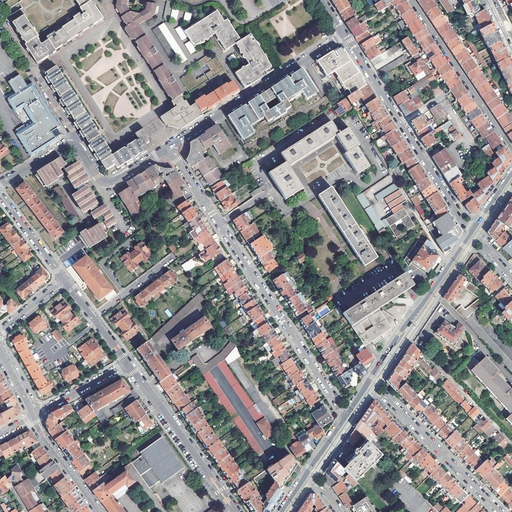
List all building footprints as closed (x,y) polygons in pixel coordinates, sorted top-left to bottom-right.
[(75,20),(83,32),(89,28),(83,19),(81,16),(84,14),(80,9),(81,8),(75,0),(21,0),(19,2),(22,8),(20,10),(24,16),(31,26),(33,25),(35,28),(33,29),(38,37),(36,38),(41,45),(49,40),(47,37),(55,32),(55,34),(63,29),(62,28),(70,23),(75,20)] [(75,0),(81,8),(80,9),(84,14),(81,16),(83,19),(89,28),(103,19),(92,1),(93,0),(92,0),(75,0)] [(156,4),(147,2),(145,9),(139,14),(129,12),(125,5),(125,0),(117,0),(116,6),(122,16),(123,16),(127,22),(125,23),(127,26),(125,27),(129,34),(133,39),(134,39),(136,40),(136,42),(139,46),(138,47),(141,52),(142,51),(143,54),(145,56),(144,57),(149,64),(150,63),(161,79),(159,80),(163,87),(164,86),(165,88),(167,91),(166,92),(170,97),(171,97),(173,101),(181,96),(183,95),(177,86),(178,86),(168,70),(167,69),(166,69),(160,60),(161,59),(155,49),(154,49),(138,23),(143,20),(144,21),(146,20),(150,26),(155,22),(151,16),(153,15),(156,4)] [(174,1),(168,0),(164,18),(166,21),(170,19),(174,1)] [(335,0),(333,1),(339,11),(339,12),(340,13),(350,6),(348,3),(349,2),(347,0),(347,1),(346,0),(335,0)] [(375,5),(380,12),(387,7),(386,5),(383,0),(375,5)] [(387,7),(391,5),(394,9),(395,8),(406,1),(405,0),(393,0),(386,5),(387,7)] [(432,0),(422,7),(425,12),(426,13),(436,6),(437,6),(436,4),(435,5),(432,0)] [(438,0),(447,14),(453,11),(446,0),(438,0)] [(401,16),(411,9),(410,7),(406,1),(395,8),(400,15),(399,16),(399,17),(401,16)] [(463,6),(467,15),(468,15),(470,18),(474,15),(479,13),(478,11),(479,10),(473,1),(464,5),(463,6)] [(350,6),(340,13),(341,15),(347,23),(355,18),(357,17),(354,12),(355,11),(354,10),(353,11),(350,6)] [(436,6),(426,13),(430,20),(431,21),(441,14),(443,14),(442,13),(441,13),(436,6)] [(214,35),(221,46),(231,40),(234,44),(246,63),(234,71),(244,86),(250,82),(251,84),(259,79),(262,77),(263,76),(261,73),(271,66),(254,39),(252,41),(248,35),(241,40),(227,19),(226,20),(224,21),(220,16),(216,9),(184,30),(188,36),(191,41),(195,47),(201,44),(204,41),(206,40),(210,38),(214,35)] [(406,26),(406,27),(407,26),(418,19),(417,18),(411,9),(401,16),(403,19),(407,25),(406,26)] [(488,16),(485,10),(479,13),(474,15),(478,23),(474,25),(477,32),(478,31),(479,31),(492,24),(490,20),(488,16)] [(441,14),(431,21),(436,28),(437,30),(447,23),(448,22),(447,21),(446,21),(441,14)] [(60,47),(83,32),(75,20),(70,23),(62,28),(63,29),(55,34),(55,32),(47,37),(49,40),(41,45),(36,38),(38,37),(33,29),(35,28),(33,25),(31,26),(24,16),(12,23),(20,35),(26,45),(25,46),(37,64),(46,58),(56,52),(55,50),(60,47)] [(355,18),(347,23),(348,25),(351,30),(359,25),(357,21),(358,20),(357,19),(356,19),(355,18)] [(398,23),(402,30),(406,27),(406,26),(407,25),(403,19),(398,23)] [(412,35),(412,37),(414,36),(424,29),(423,28),(418,19),(407,26),(413,35),(412,35)] [(447,23),(437,30),(440,34),(441,36),(451,29),(452,28),(451,27),(450,28),(447,23)] [(163,24),(158,27),(177,56),(182,63),(186,60),(163,24)] [(479,31),(484,40),(497,33),(493,25),(492,24),(479,31)] [(359,25),(351,30),(352,32),(356,38),(363,33),(359,26),(360,26),(359,25)] [(152,30),(171,60),(177,56),(158,27),(158,26),(152,30)] [(181,26),(176,29),(183,39),(188,36),(184,30),(181,26)] [(416,42),(417,43),(418,42),(428,35),(428,34),(424,29),(414,36),(417,41),(416,42)] [(451,29),(441,36),(446,43),(447,44),(457,37),(458,37),(457,35),(456,36),(451,29)] [(363,33),(356,38),(357,39),(361,45),(368,41),(363,33)] [(484,40),(488,48),(489,48),(501,41),(497,34),(497,33),(484,40)] [(422,50),(422,51),(424,50),(434,43),(428,35),(418,42),(422,49),(422,50)] [(457,37),(447,44),(450,50),(451,51),(461,44),(462,43),(461,42),(460,42),(457,37)] [(368,41),(361,45),(364,50),(365,52),(375,45),(377,44),(373,38),(370,39),(368,41)] [(408,38),(402,42),(407,50),(412,58),(414,57),(418,54),(408,38)] [(195,47),(191,41),(186,44),(192,53),(197,50),(195,47)] [(489,48),(493,56),(505,50),(504,48),(501,41),(489,48)] [(426,54),(428,58),(423,61),(425,64),(441,54),(440,53),(434,43),(424,50),(426,54)] [(371,61),(374,66),(398,51),(397,50),(400,49),(398,44),(386,52),(371,61)] [(461,44),(451,51),(454,55),(455,57),(465,50),(467,50),(465,48),(464,48),(461,44)] [(375,45),(365,52),(370,59),(371,61),(386,52),(384,49),(380,52),(375,45)] [(335,52),(337,56),(339,55),(340,54),(338,51),(341,49),(346,56),(347,55),(341,47),(335,52)] [(358,91),(366,85),(353,64),(347,55),(346,56),(341,49),(338,51),(340,54),(339,55),(337,56),(336,57),(333,53),(313,66),(324,84),(329,80),(333,81),(343,96),(349,92),(351,95),(358,91)] [(465,50),(455,57),(459,64),(460,65),(472,58),(471,56),(470,57),(465,50)] [(486,54),(484,50),(477,54),(475,55),(476,55),(478,58),(480,57),(481,57),(486,54)] [(493,56),(497,64),(509,58),(506,51),(505,50),(493,56)] [(423,61),(418,54),(414,57),(417,62),(412,65),(410,62),(405,65),(410,75),(413,73),(415,76),(423,71),(427,77),(432,74),(430,71),(427,66),(425,64),(423,61)] [(437,70),(447,63),(446,61),(441,54),(425,64),(427,66),(432,63),(436,69),(435,69),(436,71),(437,70)] [(197,62),(200,67),(211,60),(208,55),(197,62)] [(381,77),(407,60),(404,55),(378,72),(381,77)] [(472,58),(460,65),(466,73),(467,74),(477,68),(482,64),(481,63),(478,58),(476,55),(472,58)] [(217,56),(211,60),(216,67),(205,74),(212,85),(228,74),(217,56)] [(497,65),(501,72),(511,66),(511,63),(509,58),(497,64),(497,65)] [(354,63),(353,64),(366,85),(368,84),(354,63)] [(441,76),(451,69),(451,68),(447,63),(437,70),(439,74),(438,75),(436,75),(434,72),(432,74),(435,78),(436,80),(441,76)] [(115,165),(118,168),(130,160),(139,155),(141,154),(142,155),(144,153),(147,151),(147,149),(147,146),(147,143),(148,140),(149,137),(150,136),(144,127),(135,133),(115,146),(107,132),(64,66),(59,69),(57,66),(46,74),(49,80),(65,104),(79,125),(89,142),(91,144),(94,149),(107,170),(115,165)] [(511,66),(501,72),(507,86),(511,83),(511,66)] [(477,68),(467,74),(470,80),(471,81),(481,74),(482,73),(481,72),(480,73),(477,68)] [(443,82),(444,83),(445,83),(456,76),(455,74),(451,69),(441,76),(444,81),(443,82)] [(235,128),(242,138),(244,137),(246,139),(251,135),(250,133),(254,131),(251,127),(265,117),(267,122),(273,119),(274,120),(286,112),(285,110),(291,107),(288,102),(302,93),(305,98),(308,96),(309,98),(315,94),(314,92),(316,91),(310,80),(303,71),(274,89),(262,97),(229,118),(235,128)] [(415,76),(419,82),(427,77),(423,71),(415,76)] [(180,79),(193,98),(211,85),(205,75),(196,80),(191,72),(180,79)] [(16,134),(31,157),(56,140),(55,137),(60,134),(58,131),(57,128),(60,126),(57,122),(56,122),(54,120),(55,119),(54,116),(52,116),(51,114),(51,113),(50,111),(48,111),(47,108),(48,107),(46,105),(44,105),(43,103),(44,101),(40,95),(38,95),(37,92),(37,91),(36,89),(34,89),(33,87),(34,85),(32,83),(27,86),(19,74),(8,82),(15,93),(13,95),(13,96),(11,97),(10,97),(8,98),(7,100),(8,101),(10,101),(11,104),(11,105),(12,107),(13,107),(14,108),(14,110),(15,112),(23,107),(33,123),(16,134)] [(417,95),(415,91),(435,78),(432,74),(427,77),(419,82),(408,89),(410,93),(413,98),(417,95)] [(481,74),(471,81),(476,88),(477,89),(488,82),(487,80),(486,81),(481,74)] [(451,91),(461,84),(461,83),(456,76),(445,83),(450,90),(449,90),(450,92),(451,91)] [(499,90),(502,88),(494,76),(490,78),(492,79),(493,81),(498,88),(499,90)] [(488,82),(477,89),(482,97),(483,98),(494,91),(493,89),(492,90),(488,84),(493,81),(492,79),(488,82)] [(171,110),(160,117),(165,124),(168,124),(172,124),(175,125),(179,126),(180,127),(186,123),(187,125),(193,121),(192,119),(202,113),(201,112),(207,109),(208,111),(211,108),(212,109),(214,108),(216,107),(214,104),(224,98),(226,100),(228,99),(230,97),(230,96),(233,94),(232,94),(238,90),(233,82),(228,86),(227,85),(206,98),(204,96),(195,102),(195,103),(190,107),(186,101),(184,102),(181,96),(173,101),(175,104),(177,107),(172,111),(171,110)] [(369,87),(368,84),(366,85),(358,91),(362,97),(362,98),(367,105),(377,99),(372,92),(369,87)] [(457,101),(468,93),(467,92),(461,84),(451,91),(456,99),(455,100),(454,99),(450,101),(452,104),(457,101)] [(431,90),(435,97),(444,92),(439,85),(431,90)] [(494,91),(483,98),(486,103),(487,105),(497,98),(498,97),(497,96),(496,96),(494,93),(499,90),(498,88),(494,91)] [(362,98),(362,97),(358,91),(351,95),(347,97),(349,100),(351,104),(362,98)] [(403,92),(394,97),(397,101),(400,106),(408,101),(403,92)] [(463,109),(473,102),(472,101),(468,93),(457,101),(462,107),(461,108),(461,109),(463,109)] [(335,111),(339,116),(351,109),(346,101),(349,100),(347,97),(337,104),(339,108),(335,111)] [(401,108),(406,116),(423,105),(418,97),(413,99),(411,101),(411,99),(408,101),(400,106),(401,108)] [(497,98),(487,105),(490,110),(491,111),(501,104),(502,103),(501,102),(500,103),(497,98)] [(367,105),(363,108),(368,117),(382,107),(379,102),(377,99),(367,105)] [(467,115),(477,108),(477,107),(473,102),(463,109),(466,114),(465,114),(466,116),(467,115)] [(501,104),(491,111),(495,117),(497,119),(507,112),(508,112),(507,110),(506,111),(501,104)] [(437,120),(446,115),(438,105),(432,109),(430,110),(436,119),(437,120)] [(371,124),(372,126),(378,123),(388,116),(385,112),(382,107),(368,117),(367,118),(368,120),(372,117),(375,121),(371,124)] [(470,120),(469,121),(470,122),(471,121),(482,114),(481,113),(477,108),(467,115),(470,120)] [(511,119),(507,112),(497,119),(503,128),(504,129),(511,123),(511,119)] [(482,114),(471,121),(476,128),(475,129),(475,130),(487,122),(486,121),(482,114)] [(422,115),(410,123),(414,128),(417,133),(431,124),(437,120),(436,119),(435,120),(434,119),(426,124),(424,121),(426,120),(422,115)] [(388,116),(378,123),(381,127),(380,128),(380,130),(382,129),(392,122),(389,118),(388,116)] [(278,188),(285,199),(303,188),(289,166),(336,136),(347,152),(344,154),(357,174),(370,166),(362,154),(357,146),(359,144),(353,135),(349,127),(347,129),(345,126),(335,122),(332,123),(330,121),(322,127),(305,137),(288,148),(280,153),(286,162),(269,173),(278,188)] [(450,121),(441,127),(444,126),(446,126),(448,129),(451,133),(456,141),(461,138),(453,126),(450,121)] [(392,122),(382,129),(383,130),(381,131),(382,132),(384,131),(386,135),(396,129),(393,124),(392,122)] [(475,130),(471,133),(474,138),(480,134),(481,137),(478,139),(479,141),(483,139),(494,132),(493,130),(487,122),(475,130)] [(431,124),(417,133),(418,134),(421,139),(434,131),(435,130),(431,124)] [(190,165),(192,168),(195,166),(196,168),(198,168),(203,175),(204,177),(209,186),(210,185),(220,179),(222,178),(216,169),(210,160),(209,161),(207,158),(205,159),(204,156),(204,153),(207,152),(205,150),(213,145),(219,154),(225,150),(223,148),(229,144),(225,137),(226,136),(224,133),(222,134),(217,125),(208,131),(205,133),(206,134),(199,139),(196,141),(195,140),(190,142),(191,144),(191,146),(191,149),(190,152),(189,156),(187,159),(186,160),(190,165)] [(386,135),(380,139),(382,141),(386,139),(391,147),(392,147),(403,140),(400,135),(396,129),(386,135)] [(434,131),(421,139),(424,144),(427,149),(440,140),(439,138),(435,140),(432,136),(436,133),(434,131)] [(506,169),(511,161),(511,160),(511,158),(505,149),(503,146),(501,148),(502,149),(498,151),(495,147),(501,143),(497,137),(494,132),(483,139),(487,145),(490,143),(493,148),(497,154),(499,158),(506,169)] [(378,148),(383,145),(382,141),(380,139),(378,140),(375,142),(378,148)] [(403,140),(392,147),(396,154),(395,155),(396,156),(397,156),(409,148),(407,146),(403,140)] [(487,145),(482,148),(494,167),(501,177),(503,173),(506,170),(506,169),(499,158),(498,159),(497,160),(495,156),(493,158),(491,156),(492,155),(489,151),(493,148),(490,143),(487,145)] [(0,154),(2,157),(9,152),(3,145),(1,146),(0,145),(0,154)] [(409,148),(397,156),(402,163),(400,163),(401,165),(404,163),(414,157),(413,155),(409,148)] [(382,153),(387,162),(394,158),(388,149),(382,153)] [(444,149),(432,157),(434,160),(438,166),(439,168),(443,175),(456,167),(444,149)] [(78,236),(86,248),(107,235),(105,233),(108,232),(109,229),(108,228),(115,223),(111,216),(112,215),(113,214),(112,213),(111,211),(110,211),(108,212),(104,205),(99,208),(92,198),(94,196),(93,194),(92,192),(90,194),(83,184),(88,181),(84,173),(86,172),(84,170),(83,168),(81,169),(77,162),(74,164),(71,157),(64,161),(62,158),(43,170),(35,175),(43,187),(64,174),(60,168),(63,167),(78,191),(73,193),(85,212),(90,209),(99,223),(90,229),(78,236)] [(414,157),(404,163),(409,171),(419,165),(418,163),(414,157)] [(253,165),(250,160),(244,164),(247,169),(253,165)] [(240,166),(246,175),(249,172),(247,169),(244,164),(240,166)] [(119,194),(135,220),(143,214),(135,202),(138,200),(136,197),(149,189),(149,190),(155,185),(165,179),(172,191),(171,192),(176,198),(182,194),(178,188),(184,184),(174,168),(171,169),(168,169),(165,169),(162,168),(160,167),(157,166),(156,165),(146,171),(147,171),(141,175),(140,175),(128,182),(130,187),(121,193),(119,194)] [(409,171),(408,172),(416,184),(427,177),(426,175),(419,165),(409,171)] [(192,168),(205,188),(209,186),(204,177),(203,175),(198,168),(196,168),(195,166),(192,168)] [(393,170),(397,178),(402,175),(398,167),(393,170)] [(456,167),(443,175),(448,182),(450,184),(460,177),(462,176),(456,167)] [(501,177),(494,167),(487,173),(488,176),(495,185),(496,184),(500,178),(501,177)] [(303,186),(308,184),(305,176),(300,178),(303,186)] [(481,189),(487,197),(491,191),(495,185),(488,176),(477,184),(481,189)] [(427,177),(416,184),(421,193),(432,185),(431,183),(427,177)] [(455,193),(461,203),(469,197),(472,195),(469,191),(466,193),(459,183),(463,180),(460,177),(450,184),(455,193)] [(223,184),(220,179),(210,185),(214,192),(213,193),(215,195),(216,194),(225,188),(230,185),(228,181),(223,184)] [(25,183),(16,189),(26,202),(45,227),(54,239),(63,232),(25,183)] [(59,184),(53,188),(79,228),(84,225),(59,184)] [(383,199),(393,215),(402,209),(400,205),(406,202),(395,184),(375,197),(378,202),(383,199)] [(432,185),(421,193),(426,200),(427,200),(437,193),(436,191),(432,185)] [(250,193),(253,198),(262,192),(259,187),(250,193)] [(357,256),(364,266),(377,258),(332,187),(319,196),(326,208),(337,225),(348,241),(357,256)] [(220,201),(230,195),(225,188),(216,194),(220,201)] [(481,189),(472,195),(474,198),(480,207),(485,199),(487,197),(481,189)] [(437,193),(427,200),(435,214),(446,207),(442,200),(437,193)] [(231,194),(230,195),(220,201),(223,205),(224,205),(226,209),(228,207),(229,209),(237,204),(231,194)] [(356,197),(382,237),(387,234),(383,229),(388,226),(384,220),(382,222),(378,221),(376,218),(377,218),(370,207),(362,194),(356,197)] [(411,199),(416,207),(421,204),(416,196),(413,197),(411,199)] [(471,201),(466,206),(471,215),(473,215),(475,215),(479,208),(480,207),(474,198),(471,201)] [(187,200),(177,206),(182,214),(191,207),(187,200)] [(511,206),(508,203),(507,205),(503,210),(502,212),(511,218),(511,206)] [(182,214),(187,222),(197,216),(191,207),(182,214)] [(435,214),(432,216),(435,221),(449,212),(449,211),(446,207),(435,214)] [(415,226),(402,209),(393,215),(384,220),(388,226),(394,235),(399,231),(394,224),(400,220),(407,231),(415,226)] [(246,212),(233,221),(237,226),(236,226),(238,230),(239,230),(240,230),(242,229),(243,230),(248,227),(248,225),(251,223),(249,219),(250,218),(246,212)] [(427,226),(444,253),(451,249),(450,248),(449,247),(452,245),(456,243),(463,233),(449,212),(435,221),(427,226)] [(511,221),(511,218),(502,212),(498,219),(496,221),(507,228),(509,226),(511,228),(511,226),(511,223),(511,221)] [(187,222),(184,224),(185,227),(188,225),(192,231),(203,224),(197,216),(187,222)] [(507,228),(496,221),(495,223),(489,232),(489,233),(489,234),(491,236),(495,241),(504,232),(508,229),(507,228)] [(0,228),(0,230),(3,235),(12,229),(8,223),(0,228)] [(192,231),(188,234),(192,240),(207,230),(203,224),(192,231)] [(259,234),(253,224),(248,227),(243,230),(241,232),(247,242),(253,238),(259,234)] [(3,235),(7,240),(16,234),(12,229),(3,235)] [(192,240),(196,246),(198,245),(211,237),(207,230),(192,240)] [(504,232),(495,241),(502,248),(511,240),(504,232)] [(7,240),(12,246),(20,239),(16,234),(7,240)] [(263,236),(255,241),(249,245),(258,259),(269,252),(272,250),(263,236)] [(211,237),(198,245),(203,252),(216,244),(211,237)] [(12,246),(15,251),(24,245),(20,239),(12,246)] [(511,239),(511,240),(502,248),(511,258),(511,239)] [(432,244),(427,240),(412,262),(428,273),(440,256),(433,251),(435,249),(432,244)] [(133,252),(136,257),(147,248),(142,242),(134,248),(135,250),(133,252)] [(203,252),(200,254),(205,262),(221,251),(216,244),(203,252)] [(28,250),(24,245),(15,251),(20,257),(28,250)] [(144,260),(151,255),(147,248),(136,257),(139,261),(143,259),(144,260)] [(387,251),(391,258),(393,258),(393,259),(395,258),(390,249),(387,251)] [(20,257),(24,262),(32,256),(28,250),(20,257)] [(128,253),(121,258),(125,265),(136,257),(133,252),(129,255),(128,253)] [(273,259),(273,258),(269,252),(258,259),(263,265),(273,259)] [(303,253),(297,257),(301,263),(307,258),(303,253)] [(85,283),(98,300),(112,290),(86,256),(73,266),(85,283)] [(224,256),(215,263),(218,266),(227,260),(224,256)] [(125,265),(130,271),(138,266),(136,264),(139,261),(136,257),(125,265)] [(267,269),(269,271),(277,266),(273,259),(263,265),(266,270),(267,269)] [(181,266),(186,273),(193,268),(194,265),(191,260),(183,265),(181,266)] [(218,266),(214,268),(220,276),(232,268),(227,260),(218,266)] [(483,278),(490,272),(480,261),(470,271),(479,281),(483,278)] [(37,274),(43,282),(45,281),(44,279),(48,276),(41,268),(36,273),(37,274)] [(220,276),(220,277),(224,284),(237,276),(232,268),(220,276)] [(173,284),(179,280),(174,273),(172,274),(170,271),(165,275),(171,283),(173,284)] [(487,287),(496,278),(490,272),(483,278),(483,279),(481,282),(486,288),(487,287)] [(273,281),(278,288),(287,282),(290,281),(285,273),(273,281)] [(405,273),(364,300),(349,309),(343,313),(352,326),(367,316),(378,309),(393,299),(394,299),(406,291),(414,286),(405,273)] [(37,274),(31,278),(38,286),(43,282),(37,274)] [(171,283),(165,275),(159,279),(164,286),(166,285),(167,286),(171,283)] [(452,287),(444,298),(449,304),(453,298),(456,299),(459,295),(456,293),(459,289),(462,291),(465,287),(462,285),(466,280),(459,275),(452,287)] [(224,284),(223,285),(227,290),(241,281),(237,276),(224,284)] [(26,282),(32,291),(38,286),(31,278),(26,282)] [(502,285),(496,278),(487,287),(492,293),(495,290),(496,291),(502,285)] [(164,286),(159,279),(152,284),(158,292),(163,289),(162,288),(164,286)] [(227,290),(231,296),(244,287),(241,281),(227,290)] [(26,282),(21,286),(27,295),(32,291),(26,282)] [(291,289),(287,282),(278,288),(282,294),(291,289)] [(469,282),(465,288),(480,298),(481,298),(485,294),(469,282)] [(158,292),(152,284),(146,289),(151,296),(153,295),(154,296),(158,292)] [(15,290),(22,299),(27,295),(21,286),(15,290)] [(244,287),(231,296),(232,298),(234,296),(237,300),(248,292),(244,287)] [(511,295),(505,288),(496,297),(506,307),(511,301),(511,295)] [(151,296),(146,289),(140,294),(146,302),(150,299),(150,298),(151,296)] [(291,289),(282,294),(286,301),(295,295),(291,289)] [(237,300),(242,307),(244,306),(253,300),(248,292),(237,300)] [(295,295),(286,301),(292,308),(301,302),(305,300),(300,292),(295,295)] [(199,293),(153,337),(158,342),(203,299),(199,293)] [(313,304),(317,309),(333,298),(330,293),(313,304)] [(140,294),(135,297),(137,301),(136,301),(140,307),(141,306),(143,307),(148,304),(146,302),(140,294)] [(346,304),(349,309),(364,300),(360,295),(346,304)] [(9,314),(17,308),(11,300),(7,303),(8,304),(4,307),(3,307),(0,303),(2,302),(0,298),(0,311),(3,312),(5,312),(7,311),(9,314)] [(461,305),(455,311),(464,320),(484,302),(481,298),(480,298),(465,310),(461,305)] [(253,300),(244,306),(248,313),(257,306),(253,300)] [(64,301),(57,306),(65,316),(70,313),(68,309),(69,308),(64,301)] [(504,309),(505,309),(501,313),(508,320),(511,317),(511,316),(511,301),(506,307),(504,309)] [(301,302),(292,308),(297,316),(306,310),(309,314),(314,311),(310,304),(305,307),(301,302)] [(58,317),(60,320),(65,316),(57,306),(51,311),(56,318),(58,317)] [(248,313),(241,317),(245,323),(250,319),(253,322),(263,315),(257,306),(248,313)] [(339,315),(343,313),(339,306),(335,309),(339,315)] [(130,317),(124,309),(118,314),(126,325),(130,321),(128,318),(130,317)] [(386,321),(380,312),(378,309),(367,316),(380,336),(386,332),(391,329),(389,326),(386,321)] [(314,311),(300,321),(305,328),(318,320),(315,315),(316,315),(314,311)] [(383,311),(380,312),(386,321),(389,326),(394,318),(391,316),(383,311)] [(72,316),(70,313),(65,316),(73,327),(80,322),(74,315),(72,316)] [(118,314),(111,319),(117,327),(119,325),(121,329),(126,325),(118,314)] [(253,322),(250,324),(255,331),(268,322),(263,315),(253,322)] [(470,315),(464,320),(474,331),(480,326),(470,315)] [(40,318),(38,316),(34,320),(42,330),(46,326),(45,324),(46,323),(41,317),(40,318)] [(61,325),(67,332),(73,327),(65,316),(60,320),(63,323),(61,325)] [(365,346),(371,342),(380,336),(367,316),(352,326),(365,346)] [(204,317),(172,341),(178,351),(211,327),(204,317)] [(29,327),(34,333),(35,331),(37,333),(42,330),(34,320),(29,324),(30,325),(29,327)] [(305,328),(312,339),(321,333),(325,330),(318,320),(305,328)] [(135,323),(133,325),(130,321),(126,325),(134,336),(140,331),(135,323)] [(255,331),(252,333),(253,336),(259,333),(261,336),(262,335),(272,329),(268,322),(255,331)] [(444,322),(436,334),(458,347),(460,348),(461,348),(463,347),(464,345),(464,342),(463,340),(464,337),(462,336),(466,329),(460,323),(455,329),(444,322)] [(122,333),(127,341),(134,336),(126,325),(121,329),(124,332),(122,333)] [(229,325),(224,329),(229,338),(235,334),(229,325)] [(474,331),(511,372),(511,361),(480,326),(474,331)] [(262,335),(267,343),(267,342),(277,336),(272,329),(262,335)] [(52,333),(58,341),(61,338),(56,330),(52,333)] [(312,339),(317,346),(326,340),(321,333),(312,339)] [(15,340),(12,341),(15,346),(24,342),(26,340),(24,335),(21,336),(20,335),(15,338),(15,340)] [(269,346),(265,349),(267,352),(272,349),(281,343),(277,336),(267,342),(269,346)] [(382,340),(380,336),(371,342),(373,346),(382,340)] [(92,339),(85,344),(91,353),(99,347),(96,342),(95,343),(92,339)] [(317,346),(320,351),(329,345),(328,343),(330,341),(328,339),(326,340),(317,346)] [(209,371),(218,365),(224,361),(225,359),(236,347),(232,341),(220,354),(206,364),(203,363),(197,354),(191,358),(192,359),(193,361),(203,375),(209,371)] [(24,342),(15,346),(19,354),(27,349),(26,347),(27,346),(24,342)] [(148,342),(138,349),(158,378),(161,382),(171,374),(169,371),(148,342)] [(273,352),(271,353),(275,358),(286,350),(281,343),(272,349),(273,352)] [(82,353),(81,354),(84,358),(91,353),(85,344),(78,349),(82,353)] [(421,353),(413,344),(410,348),(407,352),(406,354),(417,362),(425,368),(427,366),(421,360),(420,360),(417,358),(421,353)] [(320,351),(323,357),(332,351),(332,350),(329,345),(320,351)] [(102,351),(99,347),(91,353),(98,361),(105,356),(101,352),(102,351)] [(28,351),(27,349),(19,354),(23,360),(32,356),(29,351),(28,351)] [(356,356),(361,363),(363,367),(374,360),(367,349),(356,356)] [(272,360),(277,368),(281,365),(291,358),(286,350),(275,358),(272,360)] [(323,357),(328,364),(337,358),(332,351),(323,357)] [(91,353),(84,358),(87,362),(88,362),(92,366),(98,361),(91,353)] [(417,362),(406,354),(403,358),(402,360),(413,368),(417,362)] [(32,356),(23,360),(27,368),(35,363),(34,361),(35,360),(32,356)] [(499,371),(486,357),(472,370),(511,415),(508,418),(511,423),(511,388),(511,389),(509,387),(499,376),(496,373),(499,371)] [(281,365),(285,371),(295,364),(291,358),(281,365)] [(328,364),(333,371),(341,365),(337,358),(328,364)] [(229,364),(246,390),(251,386),(234,360),(229,364)] [(413,368),(402,360),(399,363),(398,365),(409,373),(413,368)] [(218,365),(256,423),(264,417),(262,414),(260,415),(224,361),(218,365)] [(35,363),(27,368),(31,375),(39,370),(37,365),(36,365),(35,363)] [(333,371),(337,378),(346,372),(343,369),(346,366),(344,363),(341,365),(333,371)] [(361,363),(354,368),(357,373),(359,375),(361,374),(362,375),(367,372),(363,367),(361,363)] [(295,364),(285,371),(289,378),(300,371),(295,364)] [(67,368),(73,379),(78,376),(77,374),(79,373),(75,367),(73,367),(72,365),(67,368)] [(409,373),(398,365),(395,370),(394,371),(403,377),(405,379),(409,373)] [(425,368),(434,378),(439,373),(440,372),(435,367),(431,370),(427,366),(425,368)] [(67,380),(68,382),(73,379),(67,368),(62,371),(63,373),(61,374),(65,381),(67,380)] [(42,374),(39,370),(31,375),(35,381),(42,377),(41,375),(42,374)] [(348,370),(346,372),(337,378),(343,387),(344,386),(345,388),(349,385),(348,384),(349,383),(348,382),(350,380),(349,378),(352,376),(348,370)] [(209,371),(203,375),(264,465),(269,461),(209,371)] [(289,378),(295,386),(296,385),(305,379),(300,371),(289,378)] [(390,377),(387,381),(397,392),(403,386),(401,384),(400,386),(398,384),(403,377),(394,371),(393,373),(390,377)] [(160,382),(166,391),(177,384),(171,376),(174,374),(173,373),(171,374),(161,382),(160,382)] [(434,378),(437,381),(443,375),(441,373),(440,374),(439,373),(434,378)] [(43,379),(42,377),(35,381),(38,388),(47,384),(44,379),(43,379)] [(294,392),(296,395),(297,395),(301,392),(310,386),(305,379),(296,385),(298,389),(294,392)] [(448,379),(441,386),(448,394),(456,387),(448,379)] [(5,381),(0,384),(0,394),(9,389),(6,383),(5,381)] [(88,405),(93,411),(99,408),(129,391),(122,381),(116,384),(97,394),(86,401),(87,403),(88,405)] [(52,387),(49,382),(47,384),(38,388),(41,393),(44,392),(45,393),(51,390),(50,388),(52,387)] [(166,391),(174,402),(185,395),(177,384),(166,391)] [(403,386),(397,392),(409,403),(417,395),(405,384),(403,386)] [(246,390),(262,414),(264,417),(274,432),(275,433),(280,429),(251,386),(246,390)] [(315,393),(310,386),(301,392),(306,399),(315,393)] [(448,394),(459,405),(464,401),(454,391),(457,389),(456,387),(448,394)] [(11,393),(9,389),(0,394),(0,400),(1,403),(5,401),(13,397),(11,393)] [(306,399),(305,400),(310,406),(313,404),(319,400),(315,393),(306,399)] [(174,402),(180,411),(190,404),(187,400),(189,399),(186,394),(185,395),(174,402)] [(110,410),(115,416),(125,409),(136,401),(132,395),(128,397),(127,400),(117,406),(110,410)] [(417,395),(409,403),(414,409),(422,401),(417,395)] [(13,397),(5,401),(9,410),(18,405),(14,398),(13,397)] [(422,401),(414,409),(420,415),(430,405),(431,404),(425,398),(424,399),(422,401)] [(373,402),(369,408),(380,419),(386,412),(374,400),(373,401),(373,402)] [(136,401),(125,409),(135,423),(137,421),(146,415),(136,401)] [(459,405),(467,413),(471,409),(464,401),(459,405)] [(180,411),(185,417),(195,409),(191,403),(190,404),(180,411)] [(73,411),(69,404),(68,405),(61,409),(65,417),(70,414),(70,413),(73,411)] [(307,408),(310,412),(316,408),(313,404),(310,406),(307,408)] [(7,421),(18,415),(20,409),(18,405),(9,410),(7,411),(8,413),(6,414),(5,412),(1,414),(6,422),(7,421)] [(88,405),(77,413),(82,420),(93,411),(88,405)] [(430,405),(420,415),(425,420),(435,410),(430,405)] [(320,428),(332,420),(323,406),(311,414),(317,423),(319,425),(320,428)] [(478,411),(474,406),(467,413),(471,418),(475,414),(478,411)] [(108,421),(99,408),(93,411),(96,415),(103,424),(108,421)] [(185,417),(191,427),(203,418),(205,417),(198,408),(195,409),(185,417)] [(369,408),(367,410),(365,414),(363,417),(361,420),(377,437),(385,430),(388,427),(369,408)] [(65,417),(61,409),(54,412),(53,414),(57,421),(59,419),(60,419),(65,417)] [(435,410),(425,420),(430,425),(439,417),(437,414),(439,412),(436,409),(435,410)] [(93,411),(82,420),(85,423),(96,415),(93,411)] [(386,412),(380,419),(388,427),(394,420),(386,412)] [(47,419),(46,421),(50,433),(57,426),(56,423),(57,422),(57,421),(53,414),(51,414),(48,416),(47,419)] [(136,427),(141,434),(153,425),(146,415),(137,421),(140,424),(136,427)] [(264,417),(256,423),(266,438),(274,432),(264,417)] [(439,417),(430,425),(438,433),(447,425),(439,417)] [(203,418),(191,427),(197,434),(208,426),(203,418)] [(303,421),(309,430),(306,433),(310,439),(315,436),(317,439),(320,437),(323,437),(325,434),(320,428),(319,425),(314,428),(313,429),(306,418),(303,421)] [(478,419),(475,422),(477,424),(479,426),(483,422),(480,418),(478,419)] [(491,424),(486,419),(483,422),(479,426),(484,431),(491,424)] [(377,437),(361,420),(360,421),(355,428),(362,436),(366,439),(368,441),(371,444),(375,439),(377,437)] [(385,430),(393,439),(394,438),(403,429),(394,420),(388,427),(385,430)] [(57,426),(50,433),(54,438),(55,440),(66,432),(69,430),(67,428),(63,430),(61,427),(64,425),(62,422),(57,426)] [(477,424),(473,427),(479,434),(483,430),(479,426),(477,424)] [(496,429),(491,424),(484,431),(488,436),(496,429)] [(447,425),(438,433),(445,441),(454,432),(447,425)] [(208,426),(197,434),(202,442),(214,433),(208,426)] [(289,427),(286,429),(290,435),(291,434),(294,439),(297,438),(295,435),(289,427)] [(354,430),(347,440),(353,445),(362,436),(355,428),(354,430)] [(303,429),(295,435),(297,438),(299,441),(306,451),(314,446),(310,439),(306,433),(303,429)] [(403,429),(394,438),(400,445),(409,436),(403,429)] [(26,449),(33,445),(36,450),(41,446),(30,431),(29,431),(18,437),(24,447),(26,449)] [(66,432),(55,440),(57,442),(63,450),(74,442),(66,432)] [(454,432),(445,441),(453,448),(462,439),(455,432),(454,432)] [(202,442),(207,449),(217,441),(219,440),(214,433),(202,442)] [(509,444),(500,433),(493,440),(502,450),(509,444)] [(403,448),(400,451),(403,454),(406,450),(415,442),(409,436),(400,445),(403,448)] [(13,454),(24,447),(18,437),(7,443),(13,454)] [(142,455),(131,463),(150,488),(160,480),(163,483),(184,468),(162,437),(140,452),(142,455)] [(368,441),(366,439),(360,448),(360,449),(368,441)] [(379,453),(384,448),(375,439),(371,444),(379,453)] [(462,439),(453,448),(459,454),(467,446),(468,445),(462,439)] [(207,449),(212,456),(223,449),(217,441),(207,449)] [(289,448),(296,458),(306,451),(299,441),(296,443),(295,442),(294,443),(294,444),(289,448)] [(349,475),(356,482),(382,455),(379,453),(371,444),(368,441),(360,449),(360,448),(356,451),(354,453),(355,454),(357,456),(349,464),(344,469),(345,471),(349,475)] [(74,442),(63,450),(70,461),(72,463),(83,454),(74,442)] [(415,442),(406,450),(409,453),(406,457),(410,461),(411,460),(422,449),(415,442)] [(7,443),(1,446),(0,446),(0,448),(4,455),(6,459),(14,455),(13,454),(7,443)] [(39,460),(47,454),(43,448),(41,446),(36,450),(33,452),(39,460)] [(467,446),(459,454),(466,461),(476,451),(475,449),(472,451),(467,446)] [(212,456),(218,463),(228,456),(229,455),(224,448),(223,449),(212,456)] [(411,460),(417,466),(419,463),(428,455),(422,449),(411,460)] [(476,451),(466,461),(471,466),(479,458),(481,455),(476,451)] [(43,468),(52,461),(49,457),(47,454),(39,460),(37,461),(43,468)] [(83,454),(72,463),(78,471),(85,480),(90,476),(88,473),(92,469),(89,465),(90,465),(83,454)] [(291,470),(295,464),(289,454),(267,470),(269,473),(275,482),(276,483),(279,481),(282,479),(284,482),(285,481),(287,477),(286,476),(292,472),(291,470)] [(355,454),(347,462),(349,464),(357,456),(355,454)] [(428,455),(419,463),(425,470),(434,461),(428,455)] [(503,458),(511,466),(511,460),(508,456),(506,455),(503,458)] [(218,463),(223,471),(233,464),(228,456),(218,463)] [(479,458),(471,466),(475,471),(484,463),(479,458)] [(484,463),(475,471),(483,478),(493,469),(494,467),(492,465),(495,462),(491,458),(488,461),(487,459),(484,463)] [(326,472),(326,473),(327,474),(326,475),(326,477),(332,486),(342,480),(340,477),(345,471),(344,469),(339,465),(336,462),(335,461),(334,460),(333,461),(328,469),(326,472)] [(39,471),(46,480),(51,476),(59,470),(58,468),(52,461),(43,468),(39,471)] [(425,470),(423,471),(428,477),(429,476),(439,466),(434,461),(425,470)] [(240,470),(235,463),(233,464),(223,471),(228,478),(240,470)] [(10,483),(11,482),(10,480),(18,482),(20,484),(24,481),(21,477),(21,472),(23,471),(18,464),(12,469),(13,470),(12,475),(8,479),(9,482),(10,483)] [(430,477),(431,477),(437,483),(438,482),(446,473),(439,466),(429,476),(430,477)] [(493,469),(483,478),(494,490),(503,481),(504,480),(493,469)] [(51,476),(57,484),(65,478),(60,472),(59,470),(51,476)] [(228,478),(233,485),(244,476),(240,470),(228,478)] [(257,482),(269,473),(267,470),(254,479),(257,482)] [(109,478),(93,491),(108,511),(155,511),(159,509),(154,503),(142,511),(124,511),(119,505),(120,504),(118,501),(117,502),(111,494),(124,484),(127,488),(135,481),(127,471),(112,481),(109,478)] [(90,476),(85,480),(86,481),(89,486),(99,478),(95,472),(90,476)] [(99,478),(89,486),(92,490),(93,491),(109,478),(105,473),(99,478)] [(446,473),(438,482),(443,487),(452,479),(446,473)] [(0,480),(0,497),(1,498),(9,491),(5,485),(9,482),(8,479),(6,475),(0,480)] [(349,475),(346,477),(347,479),(355,486),(358,484),(356,482),(349,475)] [(39,485),(32,476),(28,479),(34,488),(38,486),(39,485)] [(233,485),(237,491),(249,483),(244,476),(233,485)] [(57,484),(55,486),(63,497),(73,489),(69,483),(65,478),(57,484)] [(18,485),(16,487),(22,497),(30,492),(35,489),(34,488),(28,479),(24,481),(20,484),(18,485)] [(284,482),(282,479),(279,481),(276,483),(280,490),(285,483),(284,482)] [(452,479),(443,487),(448,493),(457,484),(452,479)] [(503,481),(494,490),(500,496),(508,488),(503,481)] [(249,482),(249,483),(237,491),(246,503),(258,494),(259,494),(255,489),(254,489),(249,482)] [(266,496),(268,498),(266,500),(276,508),(277,505),(282,499),(284,495),(280,490),(276,483),(275,482),(266,496)] [(342,482),(333,488),(334,489),(339,497),(345,493),(348,491),(342,482)] [(457,484),(448,493),(454,499),(463,490),(457,484)] [(508,488),(500,496),(509,505),(511,501),(511,493),(508,489),(509,488),(508,488)] [(63,497),(62,497),(68,506),(79,497),(75,491),(73,489),(63,497)] [(450,503),(455,509),(462,502),(468,496),(463,490),(454,499),(450,503)] [(22,497),(21,498),(25,504),(34,498),(30,492),(22,497)] [(343,502),(348,509),(352,506),(354,505),(345,493),(339,497),(343,502)] [(246,503),(252,511),(272,511),(273,511),(276,508),(266,500),(264,504),(261,503),(260,500),(261,499),(258,494),(246,503)] [(304,503),(311,508),(314,505),(315,505),(316,507),(314,510),(316,511),(320,511),(326,508),(316,494),(313,495),(310,495),(305,501),(304,503)] [(457,511),(469,511),(477,505),(468,496),(462,502),(464,505),(457,511)] [(68,506),(72,511),(75,511),(85,505),(80,498),(79,497),(68,506)] [(29,511),(39,505),(34,498),(25,504),(29,510),(29,511)] [(437,511),(433,508),(427,501),(417,511),(379,511),(375,511),(367,501),(366,502),(364,498),(354,505),(352,506),(354,509),(356,511),(437,511)] [(301,508),(298,511),(310,511),(311,511),(313,509),(311,508),(304,503),(301,508)] [(433,508),(437,511),(441,511),(444,509),(438,503),(433,508)]
